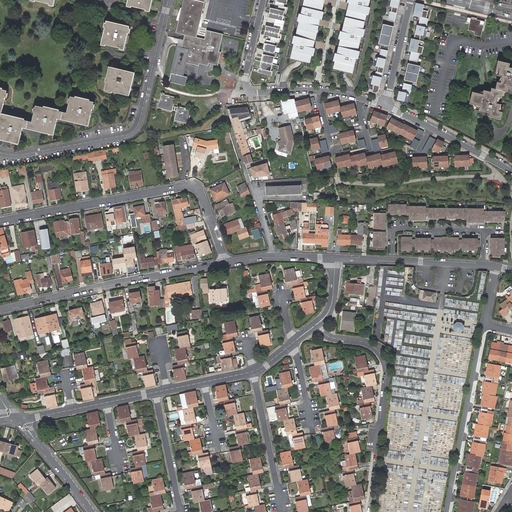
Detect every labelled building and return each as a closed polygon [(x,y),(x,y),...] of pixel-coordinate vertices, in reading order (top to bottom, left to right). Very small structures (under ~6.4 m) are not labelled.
[(150,13),(153,0),(31,0),(54,5),(55,0),(128,0),(127,7),(139,10),(150,13)] [(182,0),(175,33),(184,35),(196,38),(198,29),(205,0),(182,0)] [(303,0),(290,58),(310,63),(311,56),(313,48),(320,18),(322,11),(324,0),(303,0)] [(353,73),(369,0),(349,0),(349,2),(342,31),(340,38),(337,54),(335,61),(333,68),(353,73)] [(399,0),(388,0),(387,5),(392,6),(391,12),(389,11),(388,16),(395,18),(399,0)] [(424,5),(415,3),(413,15),(420,17),(419,21),(427,23),(428,19),(426,19),(428,11),(422,10),(424,5)] [(287,8),(283,7),(279,6),(278,10),(270,8),(269,13),(283,16),(284,12),(286,12),(287,8)] [(283,16),(269,13),(268,17),(275,19),(274,23),(283,25),(284,21),(282,21),(283,16)] [(469,24),(467,31),(474,33),(474,35),(480,37),(484,22),(467,18),(466,23),(469,24)] [(427,23),(419,21),(418,25),(417,25),(413,39),(419,41),(421,35),(426,36),(427,28),(426,27),(427,23)] [(102,45),(125,50),(130,28),(107,22),(101,45),(102,45)] [(283,25),(274,23),(273,27),(266,26),(265,30),(279,34),(280,30),(282,30),(283,25)] [(383,24),(381,34),(391,36),(393,26),(383,24)] [(279,34),(265,30),(264,35),(271,37),(270,41),(275,42),(279,43),(280,39),(278,39),(279,34)] [(183,48),(176,47),(168,82),(183,85),(185,77),(182,76),(182,75),(181,75),(184,62),(185,62),(186,60),(190,61),(189,63),(190,61),(198,63),(198,65),(198,63),(199,61),(207,63),(207,65),(208,63),(208,61),(217,63),(216,65),(217,65),(220,53),(218,52),(222,35),(208,31),(206,40),(204,40),(196,38),(184,35),(182,41),(185,42),(183,48)] [(388,46),(391,36),(381,34),(378,43),(388,46)] [(411,52),(410,56),(418,58),(419,54),(422,54),(423,47),(418,45),(419,41),(413,39),(411,39),(408,51),(411,52)] [(182,41),(178,40),(176,47),(183,48),(185,42),(182,41)] [(275,42),(270,41),(266,40),(264,50),(275,53),(276,46),(274,46),(275,42)] [(275,53),(264,50),(263,50),(262,55),(263,55),(262,61),(272,64),(274,57),(275,58),(276,54),(275,53)] [(377,72),(382,73),(386,55),(380,53),(379,58),(375,57),(373,66),(378,67),(377,72)] [(272,64),(262,61),(260,68),(259,68),(258,73),(271,76),(272,72),(271,71),(272,64)] [(511,68),(508,67),(509,64),(498,61),(496,68),(499,69),(498,76),(502,77),(500,82),(497,83),(496,83),(495,89),(491,88),(490,92),(483,91),(483,93),(482,95),(475,93),(472,93),(469,104),(473,105),(480,107),(479,109),(479,111),(489,113),(488,117),(499,119),(501,113),(500,112),(498,112),(499,105),(496,105),(495,104),(496,98),(499,99),(500,99),(502,92),(505,93),(506,88),(511,89),(511,68)] [(420,66),(408,63),(406,72),(418,75),(420,66)] [(105,92),(127,97),(133,74),(109,68),(105,83),(107,84),(105,92)] [(377,92),(382,73),(377,72),(375,72),(375,76),(371,75),(369,83),(374,85),(372,92),(375,93),(377,92)] [(418,75),(406,72),(404,80),(416,83),(418,75)] [(402,92),(399,91),(397,100),(407,102),(409,93),(410,94),(411,89),(403,88),(402,92)] [(172,111),(173,107),(175,99),(163,95),(159,107),(172,111)] [(74,96),(73,98),(69,97),(65,113),(57,112),(58,110),(41,106),(41,108),(36,106),(32,122),(25,121),(25,119),(6,115),(6,116),(1,115),(0,120),(0,140),(19,145),(23,128),(54,136),(58,120),(86,127),(92,103),(88,102),(88,100),(74,96)] [(295,102),(297,111),(312,108),(310,102),(315,101),(314,97),(309,98),(295,102)] [(294,99),(282,100),(283,103),(285,114),(288,113),(289,118),(298,116),(297,111),(295,102),(294,99)] [(338,100),(324,104),(326,113),(340,110),(342,116),(356,113),(354,104),(340,107),(338,100)] [(191,111),(180,108),(179,112),(176,120),(188,123),(191,111)] [(247,108),(236,109),(239,116),(240,119),(249,116),(247,108)] [(236,109),(228,110),(231,118),(239,116),(236,109)] [(387,116),(374,111),(370,120),(384,125),(387,116)] [(239,116),(231,118),(236,134),(243,132),(247,132),(246,129),(243,129),(240,119),(239,116)] [(305,120),(307,129),(321,125),(319,116),(305,120)] [(404,125),(392,118),(388,127),(400,133),(413,139),(417,131),(404,124),(404,125)] [(328,126),(330,133),(337,132),(335,124),(328,126)] [(290,126),(279,129),(282,140),(281,143),(277,142),(275,151),(276,154),(282,155),(283,151),(290,153),(293,140),(290,126)] [(339,134),(342,143),(356,140),(353,130),(339,134)] [(243,132),(236,134),(246,164),(253,162),(243,132)] [(384,134),(377,136),(380,146),(387,145),(384,134)] [(428,154),(435,139),(430,136),(422,151),(428,154)] [(317,137),(310,139),(312,150),(320,148),(317,137)] [(196,138),(193,149),(196,151),(195,156),(204,158),(206,150),(219,148),(218,140),(207,141),(196,138)] [(378,138),(371,140),(374,152),(381,150),(380,146),(378,138)] [(414,138),(410,146),(416,149),(420,141),(414,138)] [(432,149),(439,153),(444,143),(437,139),(432,149)] [(325,140),(319,142),(322,153),(328,152),(325,140)] [(163,146),(168,177),(178,175),(173,145),(163,146)] [(349,154),(335,158),(338,167),(352,163),(352,166),(367,162),(368,166),(382,163),(383,166),(398,162),(395,152),(380,155),(380,154),(366,157),(365,153),(350,157),(349,154)] [(454,156),(455,165),(469,164),(469,162),(469,158),(469,155),(454,156)] [(329,156),(315,160),(317,169),(331,165),(329,156)] [(433,156),(433,166),(448,165),(448,156),(433,156)] [(412,158),(412,167),(427,166),(427,157),(412,158)] [(267,162),(250,167),(253,177),(271,175),(267,162)] [(42,165),(43,172),(52,171),(52,170),(57,169),(56,163),(51,164),(42,165)] [(116,186),(113,169),(103,171),(106,188),(116,186)] [(9,170),(0,171),(0,177),(0,179),(10,176),(9,172),(9,170)] [(140,170),(129,172),(131,186),(143,184),(141,174),(142,173),(142,171),(140,170)] [(88,189),(87,180),(86,172),(74,174),(75,179),(79,179),(79,182),(75,182),(77,191),(88,189)] [(50,190),(51,200),(61,198),(59,182),(52,183),(52,181),(48,181),(50,190)] [(224,182),(210,190),(214,200),(228,194),(224,182)] [(238,191),(246,187),(243,183),(236,187),(238,191)] [(302,185),(265,187),(266,196),(302,194),(302,191),(306,191),(305,184),(302,185)] [(24,185),(13,187),(15,199),(16,199),(17,206),(27,205),(24,185)] [(240,196),(248,192),(247,187),(246,187),(238,191),(238,192),(240,196)] [(0,190),(0,195),(2,207),(12,205),(9,190),(3,191),(0,190)] [(33,194),(34,203),(43,202),(42,191),(33,193),(34,194),(33,194)] [(172,200),(177,221),(180,220),(177,208),(188,206),(186,198),(172,200)] [(229,205),(227,201),(216,205),(219,213),(220,213),(221,216),(231,212),(229,205)] [(155,204),(158,215),(167,213),(164,202),(159,203),(155,204)] [(505,218),(505,211),(483,211),(483,209),(425,208),(425,207),(406,206),(406,205),(389,205),(389,212),(391,212),(391,214),(410,214),(410,219),(425,219),(425,215),(429,216),(429,217),(445,217),(445,216),(449,216),(449,217),(464,217),(464,216),(468,216),(468,221),(483,222),(483,219),(487,219),(487,220),(502,220),(503,219),(505,218)] [(110,211),(105,212),(107,226),(108,231),(111,230),(111,225),(127,222),(126,218),(124,206),(112,209),(111,209),(110,209),(110,210),(110,211)] [(150,221),(149,214),(145,215),(143,206),(134,207),(136,217),(142,216),(143,218),(145,217),(146,222),(150,221)] [(273,215),(276,225),(284,223),(283,218),(293,214),(292,210),(292,209),(291,209),(273,215)] [(377,232),(374,231),(374,246),(377,246),(377,249),(385,249),(385,211),(378,211),(378,213),(374,213),(374,228),(377,228),(377,232)] [(96,218),(90,220),(86,221),(88,230),(103,227),(101,215),(96,215),(96,218)] [(78,219),(69,220),(69,221),(71,234),(81,232),(78,219)] [(239,236),(248,232),(246,227),(244,228),(240,229),(237,220),(224,224),(227,234),(238,230),(239,236)] [(71,234),(69,221),(65,222),(65,221),(54,223),(56,232),(57,232),(57,235),(65,234),(65,235),(71,234)] [(315,243),(316,233),(309,232),(309,222),(303,222),(303,242),(315,243)] [(284,223),(276,225),(279,235),(289,232),(291,231),(290,228),(289,226),(285,227),(284,223)] [(362,245),(362,235),(363,231),(363,223),(358,223),(357,234),(350,234),(350,244),(362,245)] [(258,228),(252,231),(255,238),(261,236),(258,228)] [(47,229),(39,230),(42,249),(50,248),(47,229)] [(190,234),(192,240),(197,239),(197,241),(206,238),(203,229),(190,234)] [(328,243),(328,229),(320,229),(319,233),(316,233),(315,243),(328,243)] [(350,244),(350,234),(341,234),(341,230),(338,230),(338,243),(350,244)] [(22,233),(25,248),(31,246),(32,252),(36,251),(35,246),(36,245),(34,231),(22,233)] [(504,253),(504,238),(500,238),(500,236),(493,236),(493,238),(491,238),(491,253),(493,253),(493,255),(500,255),(500,253),(504,253)] [(412,240),(412,237),(402,237),(402,250),(412,250),(412,247),(416,247),(416,249),(430,249),(430,247),(434,247),(434,249),(441,249),(441,252),(452,252),(452,249),(458,249),(458,247),(462,247),(462,249),(477,249),(477,247),(479,248),(479,240),(477,240),(477,239),(462,238),(463,240),(458,240),(459,238),(451,238),(451,237),(442,237),(442,238),(435,238),(435,240),(431,240),(431,238),(416,238),(416,240),(412,240)] [(206,240),(196,244),(199,254),(205,252),(205,254),(210,252),(206,240)] [(191,258),(194,257),(192,249),(193,249),(192,245),(192,244),(180,246),(179,245),(175,246),(178,260),(186,258),(186,260),(191,259),(191,258)] [(135,246),(123,248),(124,257),(113,259),(114,269),(135,266),(133,258),(137,257),(135,246)] [(157,252),(159,264),(165,263),(165,262),(173,261),(171,250),(170,251),(169,251),(167,251),(165,250),(159,250),(159,251),(157,252)] [(158,265),(156,257),(145,258),(144,254),(140,254),(142,265),(144,265),(144,267),(158,265)] [(83,276),(93,275),(90,260),(81,262),(83,276)] [(100,265),(102,275),(112,274),(111,263),(100,265)] [(281,269),(285,284),(287,284),(290,283),(301,281),(302,281),(301,277),(295,279),(292,267),(281,269)] [(73,281),(71,270),(61,272),(63,283),(69,282),(69,281),(73,281)] [(34,282),(31,272),(26,273),(28,279),(22,281),(23,284),(20,285),(19,280),(14,281),(17,295),(26,293),(26,292),(31,291),(29,283),(34,282)] [(266,289),(268,288),(271,288),(267,272),(257,274),(260,287),(254,288),(255,291),(266,289)] [(40,280),(37,281),(39,288),(42,287),(42,288),(47,287),(47,288),(52,286),(49,276),(47,276),(47,278),(40,280)] [(301,281),(290,283),(294,299),(299,298),(304,297),(301,281)] [(166,286),(168,298),(177,297),(192,294),(190,282),(166,286)] [(365,284),(346,283),(345,292),(364,294),(365,284)] [(511,284),(505,289),(507,293),(509,292),(511,295),(511,296),(510,297),(508,295),(506,296),(508,299),(500,304),(502,308),(499,311),(503,317),(509,313),(507,311),(510,309),(511,312),(511,284)] [(210,290),(211,302),(227,301),(226,289),(228,289),(228,286),(223,286),(223,289),(210,290)] [(164,307),(164,300),(159,300),(158,291),(155,291),(155,287),(148,288),(148,293),(149,293),(150,306),(159,305),(159,308),(164,307)] [(269,304),(266,289),(255,291),(258,306),(269,304)] [(431,297),(434,298),(435,292),(422,289),(421,292),(420,292),(419,296),(420,297),(420,298),(422,298),(422,300),(431,301),(431,297)] [(128,294),(130,304),(141,302),(139,292),(128,294)] [(313,310),(310,295),(304,297),(299,298),(302,313),(313,310)] [(96,304),(90,306),(93,317),(90,317),(92,324),(98,322),(96,316),(103,314),(100,301),(96,302),(96,304)] [(110,304),(112,314),(125,311),(122,301),(110,304)] [(74,311),(69,312),(72,327),(77,325),(75,320),(78,319),(84,318),(81,308),(73,310),(74,311)] [(351,321),(354,321),(355,312),(343,311),(341,328),(350,329),(351,321)] [(42,319),(42,318),(35,319),(38,334),(59,329),(56,314),(49,316),(49,317),(42,319)] [(259,314),(248,316),(251,331),(253,331),(257,330),(262,329),(259,314)] [(29,316),(14,319),(19,339),(34,335),(29,316)] [(227,336),(232,335),(234,335),(237,334),(234,319),(224,321),(227,336)] [(12,331),(10,320),(3,322),(5,332),(12,331)] [(462,323),(457,322),(454,324),(453,329),(455,332),(460,333),(463,330),(463,329),(468,330),(468,327),(464,326),(464,325),(462,323)] [(267,327),(262,329),(257,330),(260,345),(270,343),(267,327)] [(176,332),(179,347),(185,346),(190,345),(187,329),(176,332)] [(225,353),(230,352),(236,351),(232,335),(227,336),(222,338),(225,353)] [(139,356),(136,344),(132,345),(132,343),(131,339),(125,340),(129,358),(134,357),(139,356)] [(497,360),(500,343),(497,342),(496,344),(491,343),(488,358),(497,360)] [(504,343),(500,343),(497,360),(504,361),(508,346),(503,345),(504,343)] [(320,361),(325,360),(321,345),(311,347),(314,362),(320,361)] [(183,362),(188,361),(185,346),(179,347),(174,348),(178,364),(183,362)] [(75,354),(78,370),(83,369),(89,367),(85,352),(75,354)] [(220,354),(223,370),(234,367),(230,352),(225,353),(220,354)] [(362,367),(367,366),(364,352),(353,354),(356,364),(357,369),(362,367)] [(134,357),(137,372),(143,371),(148,370),(144,355),(139,356),(134,357)] [(50,376),(53,375),(50,360),(39,363),(43,378),(50,376)] [(312,379),(318,378),(323,376),(328,375),(332,374),(331,371),(327,372),(325,360),(320,361),(314,362),(309,363),(312,379)] [(176,380),(186,378),(183,362),(178,364),(172,365),(176,380)] [(496,365),(487,363),(484,378),(496,380),(499,365),(496,365)] [(366,383),(372,381),(376,380),(373,365),(367,366),(362,367),(364,375),(366,383)] [(92,383),(98,381),(97,381),(101,380),(99,369),(95,370),(94,366),(89,367),(83,369),(85,377),(83,378),(84,382),(86,381),(87,384),(92,383)] [(7,378),(8,381),(18,378),(17,373),(13,374),(11,367),(1,369),(4,379),(7,378)] [(290,368),(280,371),(282,378),(275,379),(277,387),(283,386),(288,384),(294,383),(290,368)] [(153,369),(148,370),(143,371),(146,387),(156,384),(153,369)] [(326,392),(332,390),(335,390),(332,374),(328,375),(323,376),(318,378),(321,393),(326,392)] [(43,378),(39,378),(43,394),(46,393),(53,391),(50,376),(43,378)] [(496,380),(484,378),(481,393),(483,393),(493,396),(496,380)] [(370,398),(375,397),(372,381),(366,383),(361,384),(365,399),(370,398)] [(224,399),(230,398),(226,382),(216,385),(219,400),(224,399)] [(81,385),(85,400),(95,398),(92,383),(87,384),(81,385)] [(283,386),(278,387),(281,402),(286,401),(291,400),(288,384),(283,386)] [(197,389),(181,393),(184,408),(195,406),(200,405),(197,389)] [(330,407),(335,406),(340,405),(337,389),(335,390),(332,390),(326,392),(330,407)] [(49,408),(60,406),(56,390),(53,391),(46,393),(49,408)] [(483,393),(480,409),(486,410),(487,407),(493,408),(495,396),(493,396),(483,393)] [(235,413),(238,412),(235,397),(230,398),(224,399),(228,414),(235,413)] [(373,414),(370,398),(365,399),(359,400),(363,416),(373,414)] [(281,402),(276,403),(279,419),(284,418),(290,416),(286,401),(281,402)] [(127,421),(132,420),(129,405),(118,407),(122,422),(127,421)] [(195,406),(184,408),(180,410),(183,424),(188,423),(193,422),(198,421),(195,406)] [(333,422),(338,421),(335,406),(330,407),(325,408),(328,423),(333,422)] [(480,409),(477,424),(488,426),(489,426),(492,411),(486,410),(480,409)] [(238,428),(247,426),(249,426),(245,410),(238,412),(235,413),(238,428)] [(99,412),(89,414),(92,429),(98,428),(103,427),(99,412)] [(282,426),(283,433),(288,432),(298,430),(295,415),(290,416),(284,418),(286,425),(282,426)] [(135,436),(141,434),(139,426),(143,425),(142,418),(137,419),(132,420),(127,421),(130,437),(135,436)] [(183,424),(180,425),(182,434),(184,433),(185,440),(191,439),(196,438),(193,422),(188,423),(183,424)] [(326,440),(336,437),(335,430),(334,426),(333,422),(328,423),(323,424),(326,440)] [(477,424),(475,423),(472,423),(471,428),(474,428),(472,438),(485,441),(488,426),(477,424)] [(241,443),(251,441),(247,426),(238,428),(237,428),(240,443),(241,443)] [(92,429),(87,431),(90,446),(95,445),(101,443),(98,428),(92,429)] [(298,430),(288,432),(290,441),(295,440),(296,446),(307,444),(306,438),(304,432),(304,429),(298,430)] [(138,451),(144,449),(149,448),(152,448),(151,443),(152,442),(152,440),(152,439),(150,437),(149,432),(146,433),(141,434),(135,436),(138,451)] [(351,451),(355,450),(362,449),(358,432),(348,435),(351,451)] [(503,440),(511,441),(511,433),(507,432),(504,432),(503,440)] [(191,439),(195,454),(200,452),(205,451),(202,436),(196,438),(191,439)] [(485,441),(472,438),(469,453),(480,456),(482,456),(484,444),(485,441)] [(511,450),(511,441),(503,440),(501,448),(511,450)] [(18,446),(6,442),(3,452),(15,455),(20,457),(22,450),(17,449),(18,446)] [(234,461),(245,458),(241,443),(240,443),(231,445),(234,461)] [(90,446),(86,447),(86,448),(82,449),(84,456),(87,455),(89,462),(94,461),(99,460),(95,445),(90,446)] [(291,447),(281,450),(284,466),(289,465),(295,464),(291,447)] [(510,465),(511,458),(511,450),(501,448),(499,460),(505,461),(504,464),(510,465)] [(142,466),(147,464),(144,449),(138,451),(133,452),(137,467),(142,466)] [(205,451),(200,452),(203,468),(206,467),(214,465),(210,450),(205,451)] [(353,466),(359,465),(355,450),(351,451),(345,452),(346,456),(342,457),(344,468),(344,469),(348,468),(353,466)] [(469,453),(468,453),(465,465),(465,468),(471,470),(477,471),(477,467),(480,456),(469,453)] [(255,473),(260,472),(265,470),(262,454),(252,457),(255,473)] [(94,461),(97,476),(102,475),(108,473),(104,459),(99,460),(94,461)] [(289,465),(293,480),(298,479),(303,478),(300,462),(295,464),(289,465)] [(505,472),(505,467),(491,465),(487,480),(500,482),(502,471),(505,472)] [(0,473),(12,478),(16,472),(0,466),(0,473)] [(132,468),(135,483),(145,481),(142,466),(137,467),(133,468),(132,468)] [(357,482),(353,466),(348,468),(344,469),(344,468),(343,469),(346,484),(351,483),(357,482)] [(471,470),(465,468),(461,483),(474,485),(476,474),(477,471),(471,470)] [(32,484),(35,488),(39,484),(45,480),(37,470),(29,477),(34,483),(32,484)] [(195,470),(184,472),(188,488),(193,487),(198,486),(197,479),(195,470)] [(108,473),(102,475),(106,490),(116,487),(113,472),(108,473)] [(259,488),(264,487),(260,472),(255,473),(250,474),(253,489),(259,488)] [(154,479),(158,495),(163,494),(168,493),(165,477),(154,479)] [(303,478),(298,479),(301,494),(307,493),(311,492),(312,492),(308,477),(303,478)] [(55,488),(46,478),(45,480),(39,484),(47,494),(55,488)] [(365,495),(362,480),(357,482),(351,483),(353,488),(348,489),(350,499),(355,498),(358,497),(365,495)] [(193,487),(197,502),(202,501),(207,500),(205,488),(211,487),(212,486),(216,485),(216,482),(204,485),(198,486),(193,487)] [(461,483),(459,498),(466,500),(466,497),(472,497),(474,485),(461,483)] [(26,495),(29,493),(21,484),(18,486),(23,491),(26,495)] [(253,505),(257,504),(262,503),(259,488),(253,489),(248,491),(251,506),(253,505)] [(489,491),(481,489),(478,507),(481,507),(481,505),(486,506),(489,491)] [(305,509),(310,508),(309,504),(313,503),(311,492),(307,493),(301,494),(297,495),(300,510),(305,509)] [(158,495),(153,496),(156,511),(161,510),(166,509),(163,494),(158,495)] [(11,499),(0,495),(0,505),(7,508),(11,499)] [(349,511),(360,511),(358,497),(355,498),(350,499),(347,500),(349,511)] [(471,511),(473,501),(466,500),(459,498),(458,502),(459,502),(457,511),(471,511)] [(204,511),(215,511),(212,499),(207,500),(202,501),(204,511)] [(269,511),(267,502),(262,503),(257,504),(253,505),(254,511),(269,511)]
